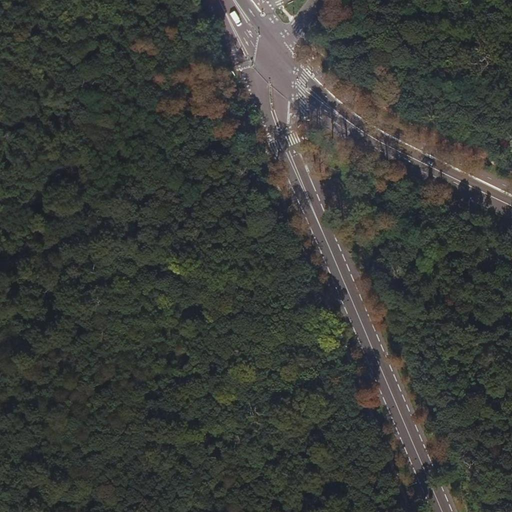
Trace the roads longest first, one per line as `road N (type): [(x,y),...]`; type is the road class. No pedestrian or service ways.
road 1 (secondary): [(271,109),(441,511)]
road 2 (unknown): [(316,52),(359,92),(511,171)]
road 3 (primary): [(511,206),(365,133),(318,99)]
road 4 (unknown): [(159,0),(188,62),(230,123),(256,144)]
